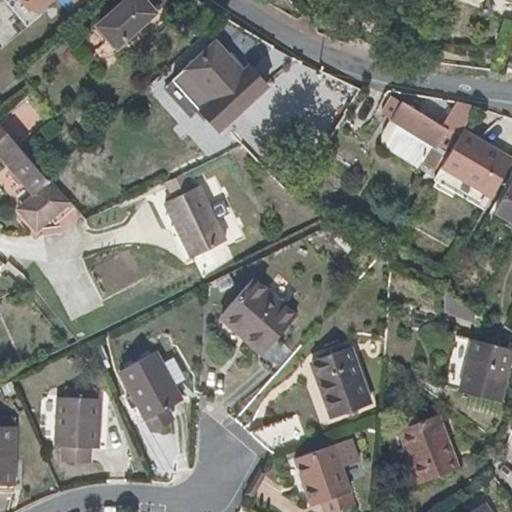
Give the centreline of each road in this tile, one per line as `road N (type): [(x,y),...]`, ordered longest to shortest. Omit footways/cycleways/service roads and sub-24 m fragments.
road 1 (residential): [(225,0),(374,77),(511,99)]
road 2 (residential): [(229,459),(214,495),(77,511)]
